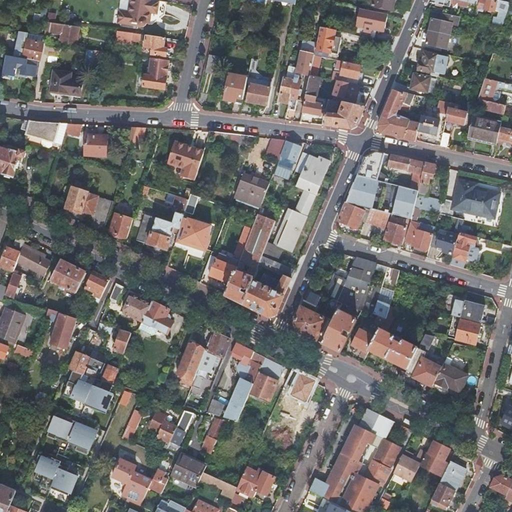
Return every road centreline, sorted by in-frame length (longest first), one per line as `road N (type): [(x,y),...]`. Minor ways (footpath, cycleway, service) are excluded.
road 1 (tertiary): [(7,212),(238,328)]
road 2 (residential): [(318,239),(511,295)]
road 3 (residential): [(362,141),(178,118)]
road 4 (residential): [(178,118),(0,107)]
road 5 (residential): [(479,448),(511,296)]
road 6 (residential): [(423,0),(362,141)]
road 7 (residential): [(511,173),(362,141)]
road 8 (tertiary): [(348,382),(479,448)]
road 9 (residential): [(348,382),(286,511)]
road 10 (residential): [(207,0),(178,118)]
